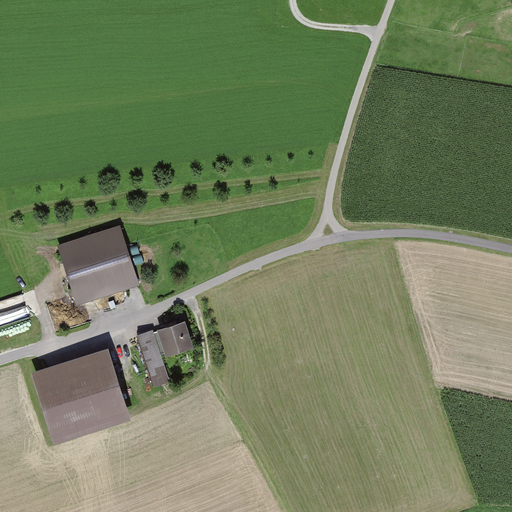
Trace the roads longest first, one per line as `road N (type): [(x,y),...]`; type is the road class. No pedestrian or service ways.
road 1 (unclassified): [(511,248),(432,233),(315,242),(147,312),(0,359)]
road 2 (track): [(341,238),(330,208),(333,175),(391,0)]
road 3 (track): [(191,293),(214,381),(288,511)]
